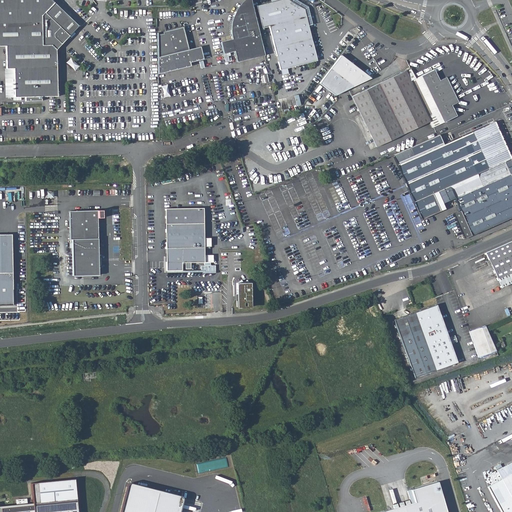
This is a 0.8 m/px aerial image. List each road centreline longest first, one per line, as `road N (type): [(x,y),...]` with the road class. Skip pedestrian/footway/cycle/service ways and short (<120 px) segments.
road 1 (residential): [(511,233),(435,267),(279,314),(143,327)]
road 2 (unknown): [(447,297),(467,355),(461,364),(410,379),(391,321),(397,315)]
road 3 (unclassified): [(143,327),(138,147)]
road 4 (residential): [(143,327),(0,344)]
road 5 (unclassified): [(0,149),(138,147)]
road 6 (residential): [(329,0),(402,48),(439,29)]
